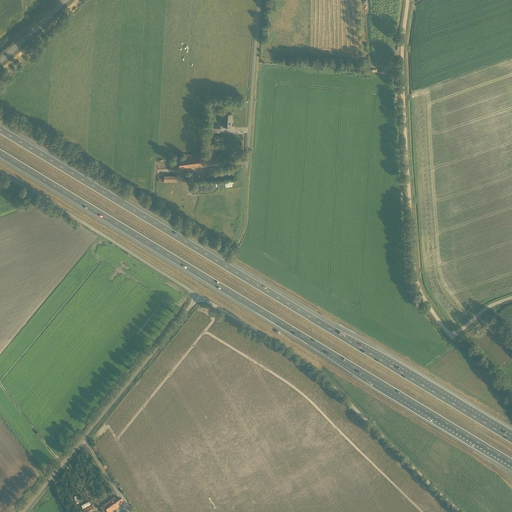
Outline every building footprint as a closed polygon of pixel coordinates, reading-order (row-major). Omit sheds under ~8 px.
[(224,114),(223,126),(231,127),(232,114),(224,114)] [(210,153),(199,154),(199,153),(184,155),(185,159),(178,160),(179,168),(201,165),(200,162),(212,161),(211,155),(210,153)] [(235,167),(208,170),(209,180),(236,176),(235,167)] [(498,326),(496,323),(493,319),(490,322),(495,328),(498,326)] [(116,501),(114,499),(103,507),(106,511),(111,511),(123,504),(120,498),(116,501)]
